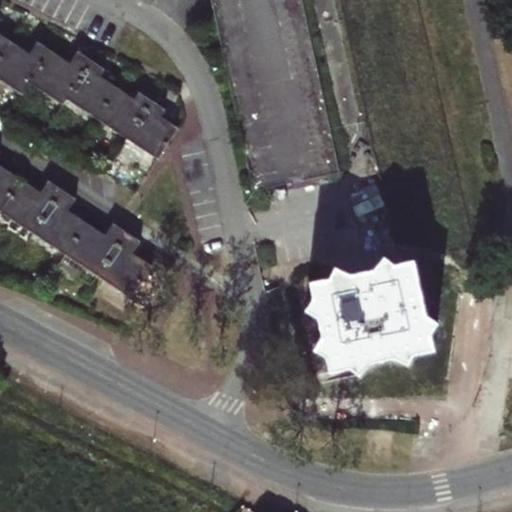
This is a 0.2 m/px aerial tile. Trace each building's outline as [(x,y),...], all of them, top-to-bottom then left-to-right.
[(211,0),(249,191),(304,180),(298,151),(272,156),(240,0),(211,0)] [(339,172),(331,130),(302,136),(275,0),(240,0),(272,156),(298,151),(304,180),(339,172)] [(275,0),(302,136),(331,130),(304,0),(275,0)] [(0,80),(30,100),(35,92),(64,111),(69,104),(158,163),(179,132),(160,119),(165,113),(139,96),(130,109),(99,88),(107,75),(78,55),(68,70),(36,50),(30,58),(0,38),(0,80)] [(0,212),(131,300),(152,269),(133,257),(141,245),(113,227),(106,238),(68,213),(75,203),(49,185),(41,196),(0,168),(0,212)] [(413,355),(432,350),(429,335),(436,323),(425,314),(415,270),(414,262),(395,266),(386,258),(336,269),(332,279),(312,284),(315,299),(308,310),(321,319),(324,337),(317,349),(329,359),(332,373),(352,368),(363,375),(371,364),(396,358),(407,364),(413,355)]
